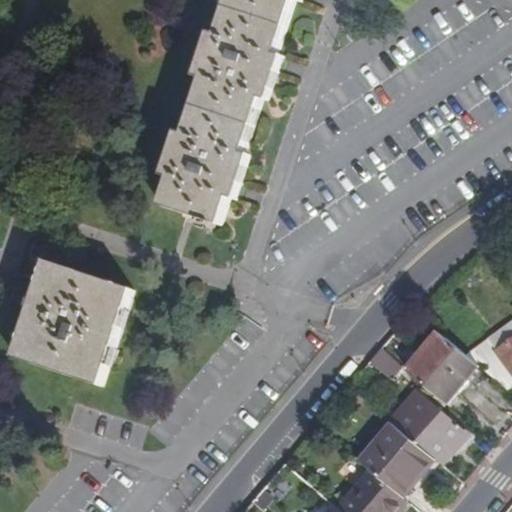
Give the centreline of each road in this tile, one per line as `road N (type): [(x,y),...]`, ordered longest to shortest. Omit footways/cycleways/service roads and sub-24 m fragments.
road 1 (residential): [(278,299),(285,281),(511,126)]
road 2 (residential): [(130,511),(304,308)]
road 3 (residential): [(361,338),(214,511)]
road 4 (residential): [(511,204),(435,259),(361,338)]
